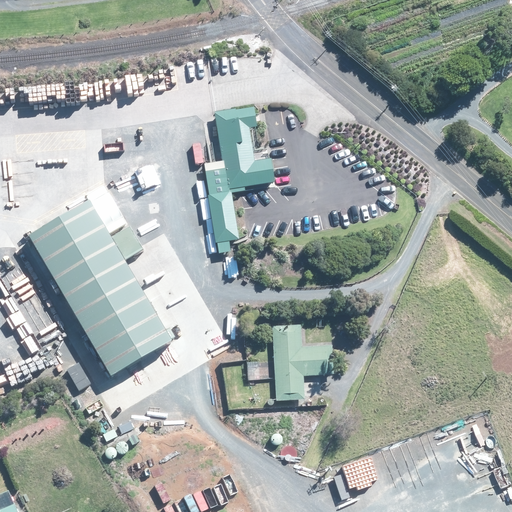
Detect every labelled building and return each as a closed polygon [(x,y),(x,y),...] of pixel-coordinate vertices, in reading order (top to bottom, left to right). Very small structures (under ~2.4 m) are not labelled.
[(511,84),(502,96),(511,104),(511,84)] [(260,123),(259,116),(258,110),(219,116),(227,164),(214,166),(208,167),(213,199),(212,199),(220,246),(243,243),(235,196),(241,195),(249,194),(248,192),(248,190),(277,185),(279,185),(275,162),(274,162),(258,165),(256,148),(253,131),(261,129),(260,123)] [(164,359),(83,214),(29,244),(110,389),(164,359)] [(234,257),(237,278),(244,277),(242,257),(234,257)] [(307,379),(320,378),(337,377),(335,347),(305,349),(304,327),(275,329),(277,363),(278,375),(279,403),(308,402),(308,399),(307,379)] [(263,384),(263,381),(262,364),(250,365),(251,384),(263,384)] [(132,441),(135,448),(142,444),(139,437),(132,441)]
